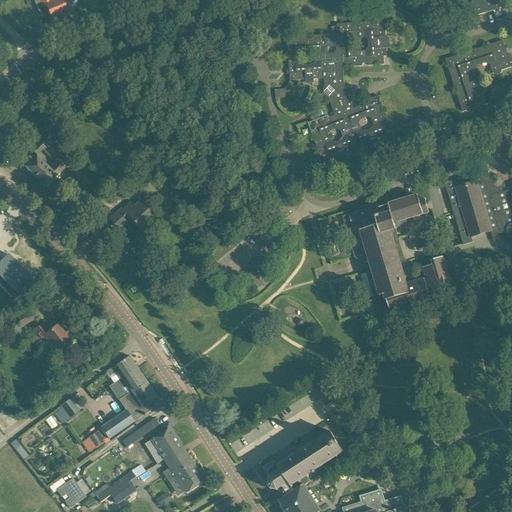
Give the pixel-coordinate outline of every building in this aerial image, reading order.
[(67,11),(63,2),(62,0),(56,0),(53,2),(51,0),(35,0),(42,15),(49,12),(52,17),(60,14),(61,16),(68,14),(67,11)] [(472,0),(477,16),(502,8),(499,0),(472,0)] [(398,9),(398,7),(399,6),(390,3),(390,4),(389,6),(388,10),(387,13),(395,16),(398,9)] [(443,25),(445,32),(460,27),(457,20),(443,25)] [(339,27),(339,28),(340,28),(340,29),(340,30),(341,30),(341,31),(340,32),(340,33),(339,33),(339,34),(338,34),(315,36),(315,37),(314,38),(313,39),(312,39),(311,39),(310,39),(310,38),(309,38),(309,37),(308,37),(308,36),(299,37),(298,39),(298,40),(296,40),(295,40),(294,40),(293,39),(292,37),(288,37),(289,52),(290,52),(291,53),(291,54),(292,55),(292,56),(291,57),(291,58),(290,59),(289,59),(290,70),(287,70),(288,75),(290,75),(291,81),(306,80),(306,84),(314,83),(314,80),(324,79),(324,86),(325,88),(323,91),(323,92),(324,95),(325,96),(327,97),(328,98),(329,98),(335,113),(335,114),(334,115),(334,116),(333,117),(332,118),(331,118),(330,117),(329,117),(329,116),(328,115),(308,123),(312,135),(313,135),(315,135),(316,136),(316,137),(316,138),(316,139),(316,140),(315,141),(317,147),(319,147),(320,147),(320,148),(321,149),(321,151),(320,152),(320,153),(319,153),(323,165),(340,159),(341,162),(349,159),(348,156),(371,147),(372,150),(380,147),(379,144),(395,138),(390,126),(389,126),(388,126),(387,125),(386,124),(386,123),(386,121),(387,121),(388,120),(385,114),(384,114),(382,113),(381,112),(381,111),(381,110),(382,108),(383,108),(379,97),(359,104),(359,105),(359,106),(359,107),(358,108),(357,108),(355,108),(354,108),(353,107),(349,97),(351,96),(352,94),(350,90),(349,90),(346,91),(344,84),(343,67),(344,66),(345,65),(346,64),(347,64),(349,65),(350,66),(350,67),(362,66),(363,65),(364,64),(365,63),(366,63),(367,64),(368,64),(368,65),(369,65),(375,65),(375,64),(376,63),(377,62),(378,62),(379,63),(380,63),(381,64),(381,65),(384,64),(384,57),(387,57),(387,49),(390,49),(390,47),(390,37),(386,37),(386,29),(382,29),(382,21),(379,21),(379,22),(378,23),(378,24),(377,24),(376,25),(375,25),(374,25),(373,24),(372,23),(372,22),(361,23),(360,24),(360,25),(359,26),(358,26),(357,26),(356,26),(355,26),(355,25),(354,24),(354,23),(337,24),(337,27),(338,27),(339,27)] [(460,55),(445,60),(446,63),(447,63),(449,63),(450,64),(451,65),(451,66),(451,67),(450,68),(449,69),(448,69),(454,88),(455,88),(457,88),(458,88),(458,89),(459,90),(459,91),(459,92),(458,93),(458,94),(457,94),(462,112),(466,111),(466,110),(467,109),(467,108),(468,107),(470,107),(471,107),(472,108),(473,109),(479,107),(479,105),(480,104),(481,103),(482,103),(483,103),(484,103),(485,104),(488,103),(484,91),(476,93),(475,93),(474,92),(472,90),(471,88),(472,87),(474,89),(478,88),(476,80),(472,82),(470,84),(470,85),(469,84),(469,83),(469,81),(470,80),(470,78),(471,77),(476,75),(474,70),(475,68),(477,66),(480,65),(482,64),(484,64),(487,64),(489,64),(490,65),(492,73),(495,72),(496,74),(496,75),(497,75),(499,75),(500,75),(501,74),(501,73),(502,71),(501,70),(511,67),(510,63),(511,62),(511,57),(511,54),(508,56),(503,41),(490,45),(490,46),(490,48),(489,49),(488,49),(487,49),(485,49),(484,48),(484,47),(478,49),(478,50),(478,51),(477,52),(476,53),(475,53),(474,53),(473,53),(472,52),(471,51),(466,53),(465,51),(459,53),(460,55)] [(276,99),(286,98),(285,89),(275,90),(276,99)] [(500,119),(509,116),(506,107),(497,109),(500,119)] [(47,133),(56,124),(51,119),(42,128),(47,133)] [(406,146),(416,142),(413,134),(403,138),(406,146)] [(50,169),(36,156),(45,148),(39,142),(20,162),(46,187),(65,168),(58,161),(50,169)] [(493,186),(488,170),(445,183),(464,245),(474,242),(472,236),(489,231),(491,237),(500,234),(502,240),(511,245),(511,189),(504,193),(502,187),(497,188),(493,186)] [(308,183),(318,179),(314,171),(305,175),(308,183)] [(406,219),(429,212),(426,199),(420,201),(418,196),(409,199),(388,205),(385,206),(378,208),(377,205),(368,208),(365,209),(352,213),(351,213),(349,214),(342,216),(354,256),(355,256),(355,257),(358,259),(360,260),(361,261),(363,262),(366,272),(367,273),(371,288),(374,298),(376,297),(385,294),(391,313),(432,301),(431,298),(448,293),(446,285),(451,283),(443,257),(433,259),(431,260),(433,266),(423,268),(427,279),(425,279),(416,282),(412,283),(407,285),(390,231),(397,229),(396,228),(408,224),(406,219)] [(121,208),(117,212),(109,219),(119,229),(131,219),(140,229),(147,222),(154,215),(141,200),(134,206),(131,203),(123,210),(121,208)] [(105,216),(110,212),(105,207),(100,211),(105,216)] [(258,222),(250,229),(253,232),(258,239),(266,232),(260,226),(258,222)] [(421,249),(430,246),(428,239),(419,242),(421,249)] [(0,257),(0,284),(11,297),(16,292),(17,293),(32,279),(33,279),(27,273),(20,267),(8,254),(3,260),(0,257)] [(257,289),(263,285),(257,275),(251,279),(257,289)] [(364,314),(373,312),(370,302),(361,304),(364,314)] [(27,311),(25,308),(14,314),(22,327),(35,320),(30,309),(27,311)] [(50,331),(45,324),(44,323),(32,332),(35,336),(34,336),(39,343),(40,342),(43,346),(47,342),(56,353),(73,339),(67,332),(65,334),(57,325),(50,331)] [(132,392),(147,382),(129,356),(114,366),(115,366),(106,372),(107,373),(111,378),(119,373),(122,377),(116,381),(126,395),(119,400),(122,404),(135,395),(132,392)] [(109,439),(149,411),(146,406),(158,398),(147,382),(132,392),(135,395),(122,404),(126,410),(101,427),(109,439)] [(63,424),(70,418),(80,411),(70,399),(58,408),(62,414),(58,417),(63,424)] [(153,429),(148,423),(129,438),(133,443),(153,429)] [(204,481),(169,428),(152,439),(170,468),(163,472),(169,481),(176,477),(186,492),(204,481)] [(279,491),(284,498),(284,499),(304,485),(305,485),(311,481),(307,476),(314,471),(315,472),(316,472),(315,471),(322,467),(322,468),(324,467),(323,466),(329,462),(330,463),(331,462),(330,461),(337,457),(337,458),(339,457),(338,456),(343,453),(344,453),(344,452),(339,443),(336,440),(331,431),(330,432),(330,431),(329,432),(325,435),(324,434),(315,440),(314,437),(306,442),(308,444),(293,454),(291,452),(284,457),(287,460),(280,465),(279,463),(277,464),(275,460),(263,468),(264,469),(264,468),(269,476),(268,477),(269,478),(268,482),(267,483),(267,484),(269,484),(271,488),(270,489),(272,490),(272,489),(277,490),(278,491),(279,491)] [(89,453),(104,442),(97,432),(82,443),(89,453)] [(17,440),(12,443),(24,459),(28,456),(17,440)] [(141,465),(131,471),(136,478),(145,472),(145,470),(144,470),(144,469),(141,465)] [(382,480),(388,479),(386,471),(376,474),(379,482),(382,480)] [(109,487),(106,489),(108,492),(109,493),(110,495),(111,496),(117,504),(136,491),(131,484),(125,476),(109,487)] [(392,478),(388,479),(382,480),(385,489),(395,486),(392,478)] [(85,497),(72,479),(56,491),(61,498),(66,495),(69,499),(64,502),(69,509),(85,497)] [(405,511),(401,497),(385,502),(381,490),(360,497),(362,503),(342,509),(343,511),(322,511),(305,485),(304,485),(284,499),(284,498),(280,501),(287,511),(405,511)] [(161,496),(156,500),(161,507),(166,504),(161,496)] [(94,498),(87,503),(90,508),(98,503),(94,498)]
